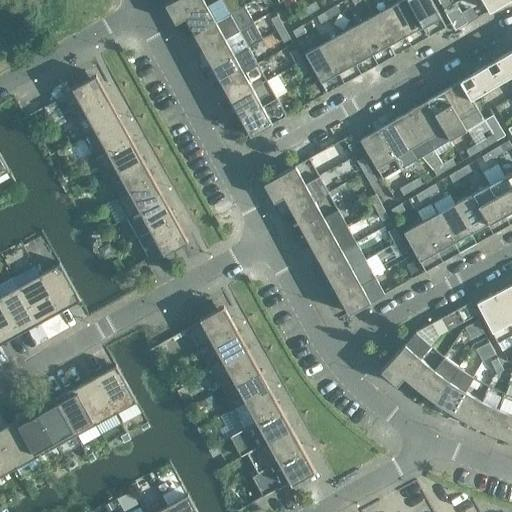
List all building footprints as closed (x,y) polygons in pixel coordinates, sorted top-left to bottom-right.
[(178,19),(212,0),(171,0),(165,4),(176,22),(179,20),(178,19)] [(194,33),(230,13),(223,0),(212,0),(178,19),(179,20),(185,17),(194,33)] [(429,36),(408,0),(400,0),(390,6),(412,45),(429,36)] [(446,26),(431,0),(408,0),(429,36),(446,26)] [(508,0),(482,0),(489,11),(508,0)] [(319,8),(316,1),(306,7),(310,14),(319,8)] [(340,12),(336,5),(327,11),(331,17),(340,12)] [(412,45),(390,6),(373,15),(395,55),(412,45)] [(310,14),(306,7),(297,13),(300,19),(310,14)] [(468,23),(459,7),(446,14),(451,23),(456,31),(468,23)] [(331,17),(327,11),(317,16),(321,23),(331,17)] [(203,49),(239,30),(230,13),(194,33),(203,49)] [(284,27),(278,15),(271,19),(277,31),(284,27)] [(395,55),(373,15),(356,24),(378,64),(395,55)] [(378,64),(356,24),(340,34),(361,73),(378,64)] [(306,31),(302,25),(293,31),(297,37),(306,31)] [(291,39),(284,27),(277,31),(284,42),(291,39)] [(213,66),(249,46),(239,30),(203,49),(213,66)] [(361,73),(340,34),(322,43),(344,83),(361,73)] [(344,83),(322,43),(305,53),(327,92),(344,83)] [(222,83),(258,63),(249,46),(213,66),(222,83)] [(303,61),(296,49),(289,53),(296,64),(303,61)] [(511,74),(511,49),(487,65),(498,83),(511,74)] [(309,72),(303,61),(296,64),(302,76),(309,72)] [(231,100),(267,80),(258,63),(222,83),(231,100)] [(498,83),(487,65),(461,79),(472,98),(498,83)] [(109,97),(105,90),(96,74),(72,87),(74,90),(61,97),(61,98),(46,106),(57,126),(72,117),(109,97)] [(484,118),(472,98),(461,79),(444,90),(466,129),(484,118)] [(241,117),(277,97),(267,80),(231,100),(241,117)] [(322,95),(315,83),(308,86),(315,99),(322,95)] [(466,129),(444,90),(427,99),(450,138),(466,129)] [(503,101),(497,90),(488,95),(495,106),(503,101)] [(83,137),(120,117),(109,97),(72,117),(83,137)] [(250,135),(286,115),(277,97),(241,117),(250,135)] [(450,138),(427,99),(411,109),(433,148),(450,138)] [(509,111),(503,101),(495,106),(501,116),(509,111)] [(433,148),(411,109),(394,119),(417,158),(433,148)] [(506,135),(493,114),(485,120),(497,140),(506,135)] [(94,157),(131,137),(120,117),(83,137),(94,157)] [(417,158),(394,119),(378,129),(400,167),(417,158)] [(400,167),(378,129),(360,139),(360,140),(383,178),(400,167)] [(355,143),(351,134),(344,138),(351,150),(357,147),(355,143)] [(105,177),(142,157),(131,137),(94,157),(105,177)] [(489,145),(485,138),(475,144),(479,151),(489,145)] [(479,151),(475,144),(466,150),(470,156),(479,151)] [(505,151),(501,145),(492,150),(495,157),(505,151)] [(495,157),(492,150),(482,156),(486,162),(495,157)] [(9,171),(0,153),(0,175),(8,171),(9,171)] [(116,197),(153,177),(142,157),(105,177),(116,197)] [(277,198),(319,174),(310,157),(264,182),(274,201),(278,199),(277,198)] [(370,168),(364,157),(357,160),(364,172),(370,168)] [(456,164),(452,158),(442,163),(446,170),(456,164)] [(446,170),(442,163),(433,169),(437,176),(446,170)] [(472,171),(468,164),(458,170),(462,176),(472,171)] [(377,180),(370,168),(364,172),(371,184),(377,180)] [(462,176),(458,170),(449,175),(453,182),(462,176)] [(293,211),(329,191),(319,174),(277,198),(278,199),(284,195),(293,211)] [(511,223),(511,186),(506,175),(489,185),(510,224),(511,223)] [(127,217),(164,197),(153,177),(116,197),(127,217)] [(423,184),(419,177),(409,183),(413,189),(423,184)] [(413,189),(409,183),(400,188),(404,195),(413,189)] [(439,190),(435,184),(425,189),(429,196),(439,190)] [(510,224),(489,185),(472,194),(494,233),(510,224)] [(429,196),(425,189),(416,195),(420,201),(429,196)] [(302,228),(338,208),(329,191),(293,211),(302,228)] [(383,205),(376,194),(369,197),(376,209),(383,205)] [(494,233),(472,194),(455,203),(477,243),(494,233)] [(139,237),(175,217),(164,197),(127,217),(139,237)] [(405,210),(401,203),(391,209),(395,216),(405,210)] [(477,243),(455,203),(438,212),(460,252),(477,243)] [(389,217),(383,205),(376,209),(382,221),(389,217)] [(311,245),(347,225),(338,208),(302,228),(311,245)] [(460,252),(438,212),(421,222),(443,261),(460,252)] [(188,240),(179,225),(175,217),(139,237),(149,257),(150,258),(163,251),(164,253),(181,244),(182,243),(184,242),(188,240)] [(443,261),(421,222),(404,231),(426,271),(443,261)] [(321,262),(357,242),(347,225),(311,245),(321,262)] [(401,239),(395,227),(388,231),(394,243),(401,239)] [(408,251),(401,239),(394,243),(401,255),(408,251)] [(330,279),(366,259),(357,242),(321,262),(330,279)] [(339,295),(375,276),(366,259),(330,279),(339,295)] [(420,274),(413,261),(407,265),(414,277),(420,274)] [(76,293),(76,292),(60,262),(59,263),(59,264),(39,274),(60,311),(67,307),(65,303),(78,296),(76,293)] [(60,311),(39,274),(19,285),(40,322),(60,311)] [(349,313),(385,293),(375,276),(339,295),(349,313)] [(511,284),(495,293),(509,321),(511,326),(511,284)] [(40,322),(19,285),(0,296),(0,297),(20,333),(40,322)] [(65,303),(67,307),(80,300),(76,292),(76,293),(78,296),(65,303)] [(511,326),(509,321),(495,293),(477,302),(477,303),(491,330),(498,342),(511,334),(511,326)] [(0,344),(20,333),(0,297),(0,344)] [(478,314),(473,305),(471,301),(457,309),(464,322),(478,314)] [(237,328),(233,320),(224,305),(200,318),(201,321),(189,328),(189,329),(200,348),(237,328)] [(464,322),(457,309),(450,313),(457,326),(464,322)] [(484,333),(478,320),(465,327),(471,339),(484,333)] [(211,368),(248,348),(237,328),(200,348),(211,368)] [(404,376),(432,345),(416,331),(381,370),(397,384),(404,376)] [(496,354),(489,342),(476,349),(482,361),(496,354)] [(419,389),(445,357),(438,351),(432,345),(404,376),(411,382),(419,389)] [(222,388),(259,368),(248,348),(211,368),(222,388)] [(435,401),(459,367),(451,361),(445,357),(419,389),(429,396),(435,401)] [(504,370),(497,358),(491,361),(497,373),(504,370)] [(116,364),(103,372),(105,376),(118,369),(120,372),(116,364)] [(452,412),(473,376),(466,371),(459,367),(435,401),(445,407),(452,412)] [(233,408),(270,388),(259,368),(222,388),(233,408)] [(137,402),(120,372),(118,369),(105,376),(103,372),(95,376),(116,413),(136,402),(137,402)] [(116,413),(95,376),(76,387),(78,391),(96,424),(116,413)] [(470,421),(489,385),(484,382),(473,376),(452,412),(462,417),(470,421)] [(488,430),(505,393),(496,388),(489,385),(470,421),(481,427),(488,430)] [(96,424),(78,391),(76,387),(56,398),(76,435),(96,424)] [(244,428),(281,408),(270,388),(233,408),(244,428)] [(507,438),(511,423),(511,395),(505,393),(488,430),(495,434),(507,438)] [(76,435),(56,398),(36,409),(38,413),(56,446),(76,435)] [(255,448),(292,428),(281,408),(244,428),(229,437),(240,457),(255,448)] [(56,446),(38,413),(36,409),(16,420),(36,457),(56,446)] [(36,457),(16,420),(0,428),(0,438),(16,468),(36,457)] [(266,468),(303,448),(292,428),(255,448),(266,468)] [(0,476),(16,468),(0,438),(0,476)] [(316,471),(307,455),(303,448),(266,468),(251,477),(261,496),(262,497),(278,489),(290,482),(292,484),(316,471)] [(197,511),(187,493),(186,494),(187,495),(167,506),(170,511),(197,511)]
